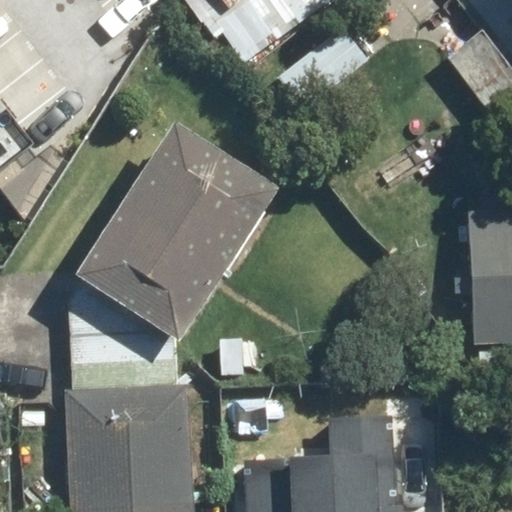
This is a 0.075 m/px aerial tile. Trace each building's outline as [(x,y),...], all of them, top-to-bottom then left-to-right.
[(148,0),(37,0),(35,25),(33,40),(143,53),(148,0)] [(178,119),(80,274),(188,341),(286,186),(178,119)] [(511,214),(467,217),(475,339),(511,337),(511,214)] [(193,511),(187,376),(64,382),(71,511),(193,511)] [(254,458),(256,511),(396,511),(392,414),(336,417),(338,454),(254,458)]
